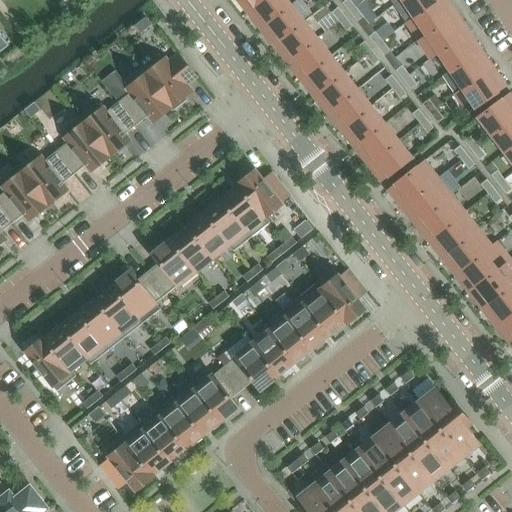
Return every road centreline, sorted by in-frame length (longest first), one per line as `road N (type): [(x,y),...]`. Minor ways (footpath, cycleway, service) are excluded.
road 1 (residential): [(268,102),(0,310)]
road 2 (residential): [(423,298),(259,424),(244,445),(243,464),(276,511)]
road 3 (residential): [(268,102),(423,298)]
road 4 (residential): [(423,298),(511,410)]
road 5 (residential): [(0,403),(85,511)]
road 6 (residential): [(187,0),(268,102)]
